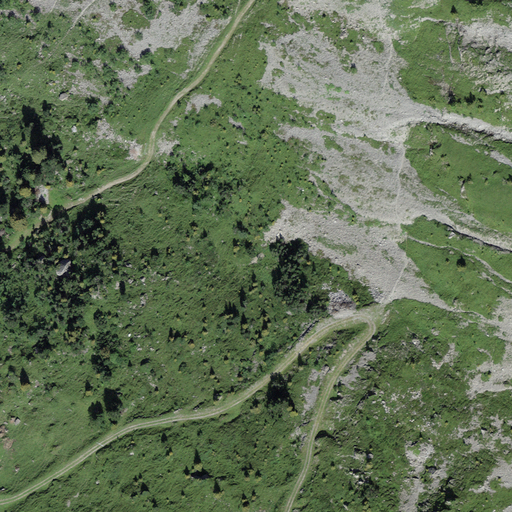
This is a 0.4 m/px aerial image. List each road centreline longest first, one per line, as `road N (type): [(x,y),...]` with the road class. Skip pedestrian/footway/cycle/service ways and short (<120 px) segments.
road 1 (track): [(286,511),(327,390),(370,330),(361,318),(322,328),(224,409),(139,423),(0,500)]
road 2 (track): [(0,253),(143,164),(157,122),(251,0)]
